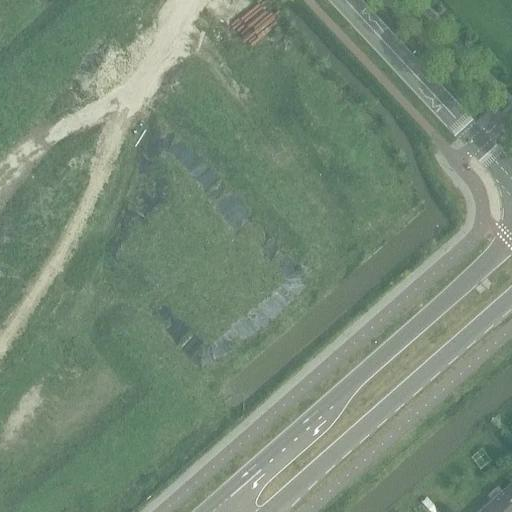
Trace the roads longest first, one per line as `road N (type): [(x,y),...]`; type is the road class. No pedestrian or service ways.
road 1 (residential): [(215,0),(378,170),(383,213),(221,362)]
road 2 (tertiary): [(511,239),(212,505)]
road 3 (tertiary): [(267,511),(511,296)]
road 4 (tertiary): [(511,178),(342,0)]
road 5 (residential): [(0,255),(127,404)]
road 6 (residential): [(127,404),(0,504)]
road 7 (residential): [(127,404),(212,505)]
